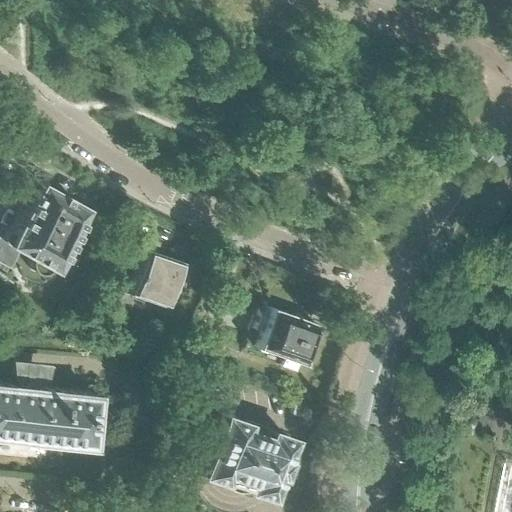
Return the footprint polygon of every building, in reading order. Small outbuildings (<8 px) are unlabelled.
[(61,235),(77,205),(51,190),(34,181),(30,179),(23,181),(17,193),(19,199),(23,201),(6,231),(2,228),(0,230),(0,265),(2,261),(11,266),(12,277),(24,283),(28,275),(30,276),(34,277),(39,277),(43,276),(47,273),(50,269),(56,259),(68,238),(61,235)] [(154,249),(157,242),(148,239),(145,245),(154,249)] [(172,300),(184,263),(176,260),(176,259),(140,247),(139,250),(134,248),(130,260),(135,262),(125,292),(161,304),(163,297),(172,300)] [(298,362),(312,321),(266,305),(266,306),(257,303),(249,327),(258,330),(252,346),(280,356),(277,365),(292,370),(295,361),(298,362)] [(511,418),(511,375),(507,374),(495,414),(511,418)] [(0,435),(84,444),(89,392),(0,382),(0,435)] [(180,437),(190,407),(171,400),(161,431),(180,437)] [(306,419),(310,409),(292,403),(289,413),(306,419)] [(278,459),(286,436),(262,428),(263,426),(242,418),(241,421),(218,413),(217,416),(211,415),(202,443),(196,441),(188,464),(195,466),(193,472),(218,480),(221,474),(246,482),(244,489),(265,496),(273,474),(276,475),(281,460),(278,459)] [(511,511),(511,460),(505,459),(494,511),(511,511)]
